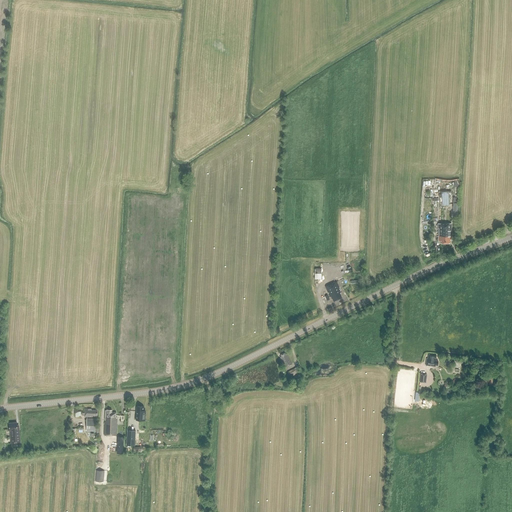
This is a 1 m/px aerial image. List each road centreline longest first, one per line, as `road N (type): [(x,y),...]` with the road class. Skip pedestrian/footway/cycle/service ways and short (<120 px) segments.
road 1 (secondary): [(0,408),(132,395),(204,378),(511,237)]
road 2 (track): [(204,378),(214,403),(208,511)]
